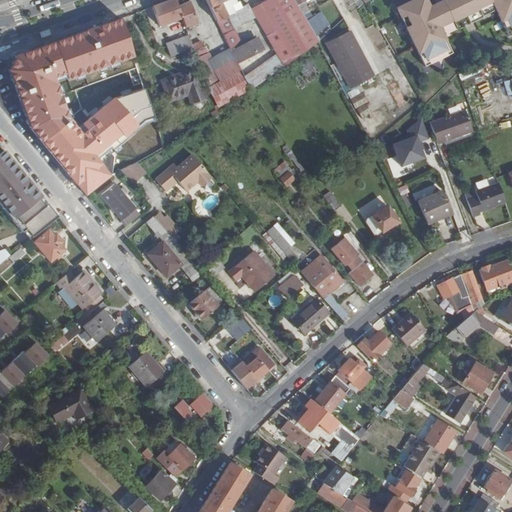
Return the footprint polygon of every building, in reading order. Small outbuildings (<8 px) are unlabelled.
[(183,18),(176,0),(170,0),(153,7),(160,25),(169,23),(172,30),(177,29),(175,21),(183,18)] [(198,21),(190,0),(176,0),(183,18),(186,25),(188,25),(189,27),(197,25),(196,22),(198,21)] [(278,0),(304,49),(314,41),(313,39),(292,0),(207,0),(235,63),(262,50),(258,42),(252,45),(250,43),(241,47),(232,26),(229,22),(241,17),(243,21),(253,15),(252,11),(248,3),(234,10),(226,14),(220,1),(222,0),(278,0)] [(222,0),(220,1),(226,14),(234,10),(231,4),(238,0),(222,0)] [(291,58),(304,49),(278,0),(271,0),(253,10),(265,34),(275,29),(291,58)] [(311,0),(300,0),(303,5),(307,4),(309,8),(315,6),(311,0)] [(511,0),(442,0),(431,6),(427,0),(411,0),(398,6),(425,65),(436,61),(434,58),(441,55),(443,57),(453,52),(444,34),(457,28),(458,29),(467,25),(465,21),(473,16),(475,21),(484,17),(483,16),(496,9),(509,36),(511,34),(511,0)] [(308,19),(318,33),(330,25),(321,11),(308,19)] [(467,25),(475,21),(473,16),(465,21),(467,25)] [(229,22),(232,26),(243,21),(241,17),(229,22)] [(243,81),(247,92),(291,58),(275,29),(265,34),(275,56),(243,81)] [(346,29),(321,42),(344,85),(368,72),(346,29)] [(94,52),(87,31),(62,41),(69,61),(94,52)] [(178,52),(193,47),(189,36),(174,41),(178,52)] [(178,52),(174,41),(167,44),(170,55),(178,52)] [(98,56),(95,56),(98,65),(109,62),(112,73),(122,70),(121,64),(130,61),(125,45),(117,47),(116,49),(102,54),(102,53),(97,54),(98,56)] [(49,94),(34,51),(8,60),(11,67),(29,121),(43,115),(38,98),(49,94)] [(208,90),(222,83),(214,61),(200,67),(208,90)] [(109,62),(98,65),(102,77),(112,73),(109,62)] [(170,76),(177,97),(186,94),(189,104),(204,99),(194,69),(170,76)] [(214,108),(246,93),(238,75),(222,83),(208,90),(214,108)] [(167,100),(177,97),(170,76),(160,80),(167,100)] [(86,82),(62,90),(70,115),(102,104),(99,94),(91,96),(86,82)] [(463,113),(428,125),(436,145),(471,133),(463,113)] [(409,141),(392,147),(400,168),(423,160),(420,153),(424,152),(421,144),(427,141),(420,123),(406,134),(409,141)] [(122,170),(131,166),(126,149),(124,142),(108,147),(117,173),(122,170)] [(137,162),(138,161),(137,153),(140,151),(138,145),(126,149),(131,166),(137,162)] [(42,195),(7,152),(0,156),(0,202),(31,240),(60,216),(42,195)] [(206,153),(203,156),(211,165),(216,161),(210,154),(208,155),(206,153)] [(175,165),(157,180),(167,192),(179,181),(189,192),(199,184),(202,188),(212,180),(207,175),(208,175),(194,156),(179,169),(175,165)] [(131,166),(122,170),(134,184),(147,173),(137,162),(131,166)] [(287,166),(275,175),(284,185),(293,179),(289,174),(291,172),(287,166)] [(478,213),(504,203),(496,182),(474,191),(475,195),(466,199),(472,217),(478,215),(478,213)] [(103,195),(128,225),(142,214),(117,183),(103,195)] [(331,191),(323,196),(333,210),(340,205),(331,191)] [(443,193),(418,202),(426,224),(451,215),(443,193)] [(380,231),(382,234),(398,224),(396,220),(398,219),(393,209),(389,211),(386,206),(366,220),(370,228),(372,226),(375,225),(380,231)] [(333,214),(348,232),(350,234),(356,228),(339,209),(333,214)] [(154,217),(169,233),(173,238),(178,234),(160,213),(154,217)] [(154,232),(160,240),(169,233),(154,217),(146,224),(154,232)] [(377,237),(382,234),(380,231),(377,233),(372,226),(370,228),(377,237)] [(467,229),(460,231),(464,240),(471,238),(467,229)] [(51,231),(37,242),(53,261),(67,250),(61,243),(64,240),(59,234),(56,236),(51,231)] [(268,232),(263,237),(283,260),(288,257),(268,232)] [(353,252),(360,246),(350,234),(348,232),(341,238),(343,240),(353,252)] [(167,276),(182,265),(191,258),(173,238),(169,233),(160,240),(163,244),(149,255),(167,276)] [(353,252),(343,240),(329,251),(345,270),(346,269),(351,275),(348,278),(358,290),(372,278),(356,258),(357,257),(353,252)] [(23,249),(12,258),(16,262),(27,253),(23,249)] [(0,252),(0,265),(10,257),(5,251),(0,252)] [(256,251),(236,268),(243,276),(248,272),(261,287),(277,275),(256,251)] [(182,265),(190,276),(201,269),(191,258),(182,265)] [(511,280),(511,275),(506,260),(478,270),(485,290),(498,285),(500,288),(504,286),(504,284),(511,280)] [(341,320),(342,320),(347,316),(329,293),(343,282),(332,269),(325,274),(315,263),(302,274),(341,320)] [(71,270),(56,282),(62,288),(64,287),(69,293),(80,306),(82,308),(101,294),(84,271),(76,277),(71,270)] [(468,296),(473,311),(477,309),(474,302),(481,300),(470,271),(462,274),(470,296),(468,296)] [(291,273),(277,284),(280,289),(295,278),(291,273)] [(471,305),(460,274),(437,286),(443,299),(449,296),(457,312),(471,305)] [(295,278),(280,289),(279,290),(287,299),(303,287),(295,278)] [(209,291),(193,305),(207,322),(224,308),(209,291)] [(80,306),(69,293),(64,298),(74,311),(80,306)] [(292,318),(315,299),(313,296),(290,316),(292,318)] [(325,311),(315,299),(292,318),(302,331),(313,322),(315,324),(318,321),(317,319),(325,311)] [(511,300),(511,301),(499,321),(511,328),(511,300)] [(477,309),(473,311),(481,316),(484,312),(478,308),(477,309)] [(0,336),(3,333),(5,335),(16,324),(4,310),(0,314),(0,336)] [(103,310),(87,321),(103,341),(118,330),(103,310)] [(460,323),(445,337),(458,345),(465,335),(478,324),(494,333),(498,327),(481,316),(473,311),(461,323),(460,323)] [(411,314),(392,329),(407,346),(426,331),(411,314)] [(243,318),(236,325),(248,337),(254,331),(243,318)] [(444,320),(437,324),(445,337),(451,331),(444,320)] [(363,338),(356,345),(371,361),(389,344),(377,332),(367,342),(363,338)] [(0,395),(1,396),(34,365),(35,367),(46,356),(34,343),(23,352),(22,350),(0,371),(0,395)] [(449,361),(457,349),(450,345),(442,357),(449,361)] [(245,366),(257,380),(274,365),(260,348),(244,360),(247,364),(245,366)] [(147,386),(163,373),(167,370),(160,363),(157,366),(145,352),(129,365),(135,371),(132,373),(139,381),(141,380),(147,386)] [(368,376),(348,358),(337,370),(357,388),(368,376)] [(242,362),(232,370),(247,388),(257,380),(245,366),(242,362)] [(492,373),(475,363),(470,370),(466,368),(462,374),(465,377),(462,383),(479,394),(492,373)] [(422,364),(400,390),(411,397),(417,387),(415,384),(428,368),(422,364)] [(166,377),(163,373),(147,386),(150,390),(166,377)] [(458,421),(474,397),(438,374),(434,380),(438,383),(437,385),(442,388),(444,386),(447,388),(446,389),(453,394),(455,391),(458,393),(449,407),(450,408),(446,414),(458,421)] [(335,375),(312,402),(328,414),(349,388),(335,375)] [(94,411),(91,405),(82,390),(49,408),(58,424),(75,414),(79,419),(94,411)] [(411,397),(400,390),(392,401),(406,410),(413,398),(411,397)] [(216,408),(204,392),(188,406),(182,399),(176,404),(189,420),(196,415),(193,412),(196,410),(201,415),(207,411),(209,413),(216,408)] [(328,414),(312,402),(297,420),(309,430),(318,419),(322,421),(330,428),(327,433),(340,443),(349,450),(358,440),(354,437),(328,414)] [(295,439),(313,454),(320,446),(289,421),(282,429),(289,435),(287,438),(292,442),(295,439)] [(330,428),(322,421),(319,426),(327,433),(330,428)] [(438,452),(441,454),(454,433),(437,421),(422,443),(438,452)] [(473,421),(466,437),(472,439),(479,423),(473,421)] [(172,437),(163,446),(167,450),(176,441),(172,437)] [(511,437),(511,438),(511,441),(510,445),(508,444),(503,452),(511,457),(511,437)] [(50,438),(43,444),(59,460),(66,454),(50,438)] [(400,467),(418,478),(427,464),(425,462),(428,457),(433,460),(438,452),(422,443),(416,439),(408,451),(409,452),(400,467)] [(252,471),(272,483),(276,478),(271,474),(284,457),(265,443),(260,449),(263,451),(260,455),(255,462),(257,464),(252,471)] [(330,454),(340,461),(349,450),(340,443),(330,454)] [(174,462),(167,469),(174,477),(194,459),(191,456),(194,454),(189,448),(185,451),(180,445),(170,455),(168,453),(166,455),(174,462)] [(425,462),(427,464),(429,466),(433,460),(428,457),(425,462)] [(48,460),(30,476),(42,488),(59,472),(48,460)] [(225,511),(248,475),(229,463),(198,511),(225,511)] [(324,481),(322,484),(334,491),(339,484),(343,487),(350,477),(334,466),(324,481)] [(510,480),(494,470),(483,486),(491,491),(489,493),(498,498),(510,480)] [(163,471),(148,487),(161,500),(177,485),(163,471)] [(386,491),(405,503),(414,489),(412,487),(417,480),(405,471),(403,473),(401,472),(396,481),(398,482),(394,487),(390,485),(386,491)] [(0,506),(12,492),(0,482),(0,506)] [(334,491),(322,484),(316,492),(339,508),(345,498),(334,491)] [(334,491),(345,498),(349,491),(343,487),(339,484),(334,491)] [(271,489),(256,511),(284,511),(291,501),(271,489)] [(367,511),(404,511),(407,508),(391,497),(389,500),(386,499),(384,502),(386,504),(382,510),(352,492),(347,499),(354,504),(367,511)] [(497,503),(482,494),(479,498),(495,508),(497,503)] [(490,511),(493,508),(478,499),(471,510),(468,507),(465,511),(490,511)] [(129,511),(152,511),(140,500),(129,511)]
